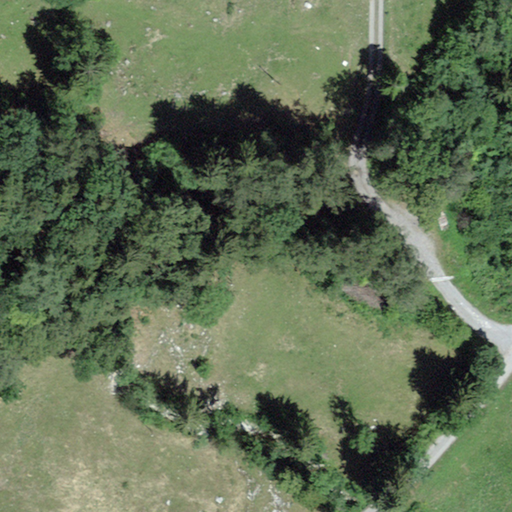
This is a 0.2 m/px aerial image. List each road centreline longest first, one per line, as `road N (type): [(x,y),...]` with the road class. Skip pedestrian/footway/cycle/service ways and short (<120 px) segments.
road 1 (track): [(511,350),(441,279),(408,227),(357,172),(373,101),(378,0)]
road 2 (unclassified): [(511,356),(378,511)]
